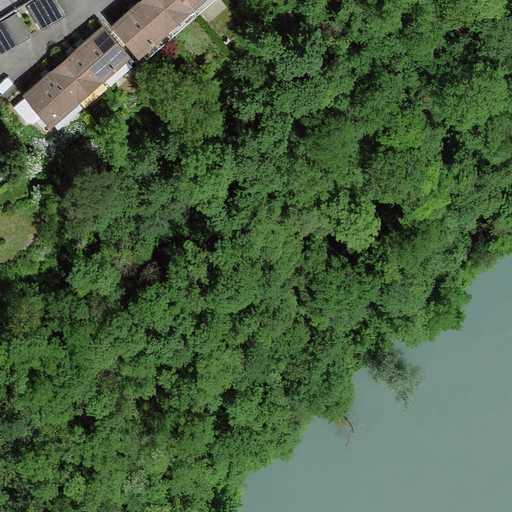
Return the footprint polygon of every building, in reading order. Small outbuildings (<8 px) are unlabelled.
[(63,14),(54,0),(34,0),(28,4),(42,27),(63,14)] [(191,6),(185,0),(143,0),(141,2),(166,29),(191,6)] [(166,29),(141,2),(117,25),(140,51),(166,29)] [(0,52),(31,34),(16,11),(0,20),(0,52)] [(105,26),(80,49),(103,76),(128,53),(105,26)] [(77,98),(103,76),(80,49),(54,71),(77,98)] [(51,120),(77,98),(54,71),(27,94),(51,120)]
